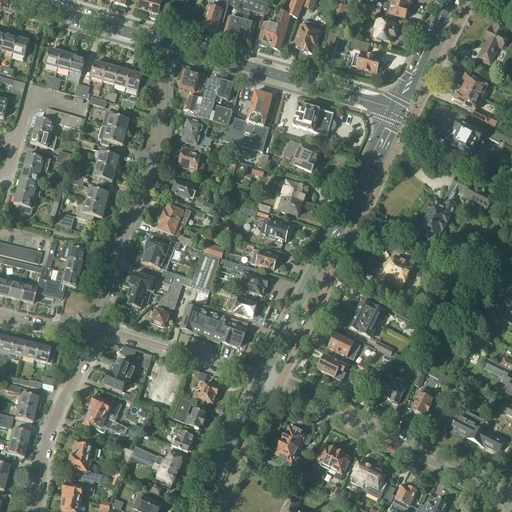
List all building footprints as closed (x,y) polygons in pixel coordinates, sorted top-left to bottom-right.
[(103,0),(104,0),(106,0),(115,3),(115,5),(127,9),(129,0),(103,0)] [(141,0),(138,12),(150,15),(149,19),(155,21),(156,17),(158,17),(162,4),(150,0),(149,0),(141,0)] [(208,13),(203,31),(217,35),(222,17),(223,13),(226,14),(228,6),(229,0),(220,0),(218,11),(210,9),(208,13)] [(229,0),(228,6),(237,9),(236,15),(244,17),(248,0),(229,0)] [(263,0),(248,0),(244,17),(248,18),(250,12),(265,16),(269,2),(263,0)] [(277,29),(278,29),(271,51),(280,53),(290,18),(297,21),(302,9),(305,0),(292,0),(288,13),(282,11),(281,15),(279,23),(277,29)] [(305,0),(302,9),(313,12),(317,0),(305,0)] [(386,2),(386,3),(409,10),(409,9),(410,9),(410,8),(411,9),(412,3),(411,3),(412,0),(384,0),(384,2),(386,2)] [(386,12),(385,16),(406,22),(407,16),(409,15),(410,12),(409,11),(409,10),(386,3),(384,3),(381,10),(383,10),(383,11),(386,12)] [(345,7),(338,5),(335,17),(342,19),(344,13),(353,16),(355,9),(345,6),(345,7)] [(224,37),(233,39),(233,38),(238,40),(243,22),(229,19),(224,37)] [(278,29),(277,29),(279,23),(272,21),(271,27),(265,25),(259,43),(260,44),(259,47),(270,50),(271,51),(278,29)] [(383,43),(388,44),(389,44),(391,45),(393,39),(396,40),(398,34),(397,33),(398,27),(376,21),(374,30),(376,30),(373,40),(377,41),(377,43),(381,44),(383,43)] [(238,40),(242,41),(241,42),(250,44),(255,26),(243,22),(238,40)] [(485,39),(487,41),(478,60),(490,66),(498,48),(502,50),(508,37),(505,36),(508,28),(496,22),(492,31),(489,30),(485,39)] [(304,23),(303,27),(295,48),(313,55),(322,29),(304,23)] [(329,34),(324,52),(332,54),(337,37),(329,34)] [(17,40),(17,37),(17,36),(12,35),(11,35),(10,38),(6,37),(0,55),(6,56),(6,55),(13,57),(17,40)] [(24,60),(29,43),(17,40),(13,57),(24,60)] [(354,42),(352,50),(367,54),(370,46),(354,42)] [(348,68),(377,76),(378,72),(379,73),(381,73),(383,67),(381,66),(379,66),(380,62),(376,61),(364,57),(364,58),(361,57),(362,55),(351,49),(349,58),(351,59),(348,68)] [(51,51),(46,68),(58,71),(63,55),(51,51)] [(63,55),(58,71),(69,74),(74,58),(63,55)] [(81,78),(86,61),(74,58),(69,74),(81,78)] [(96,64),(91,81),(103,84),(107,68),(96,64)] [(0,75),(7,77),(9,70),(0,67),(0,75)] [(107,68),(103,84),(114,87),(119,71),(107,68)] [(119,71),(114,87),(126,91),(131,74),(119,71)] [(138,94),(142,78),(131,74),(126,91),(138,94)] [(186,114),(185,118),(194,120),(200,101),(202,91),(204,86),(204,84),(199,83),(200,78),(186,74),(184,75),(180,91),(194,95),(193,99),(188,97),(184,113),(186,114)] [(53,79),(49,78),(46,90),(52,91),(56,80),(55,80),(56,76),(54,76),(53,79)] [(463,81),(465,82),(461,90),(477,98),(483,85),(477,82),(465,76),(463,81)] [(0,84),(12,87),(13,87),(14,82),(2,79),(0,84)] [(58,93),(62,81),(56,80),(52,91),(58,93)] [(203,102),(200,101),(194,120),(210,124),(215,105),(221,84),(211,81),(210,88),(204,86),(202,91),(206,92),(205,97),(203,102)] [(12,87),(12,88),(24,91),(25,85),(14,82),(13,87),(12,87)] [(215,105),(221,107),(223,101),(228,103),(233,87),(221,84),(215,105)] [(78,86),(74,98),(80,99),(84,88),(78,86)] [(24,91),(12,88),(11,94),(22,98),(24,91)] [(87,101),(90,90),(84,88),(80,99),(87,101)] [(453,101),(465,107),(464,107),(470,111),(477,98),(461,90),(458,96),(456,95),(453,101)] [(9,100),(21,103),(22,98),(11,94),(9,100)] [(228,129),(224,144),(262,155),(269,130),(264,129),(272,98),(255,94),(247,124),(231,120),(228,129)] [(9,102),(0,99),(0,119),(4,120),(8,106),(9,102)] [(91,99),(90,102),(89,106),(105,110),(107,104),(91,99)] [(21,103),(9,100),(9,102),(8,106),(19,109),(21,103)] [(133,111),(135,105),(123,102),(121,108),(133,111)] [(334,117),(300,107),(294,129),(327,139),(329,133),(331,133),(334,132),(335,131),(336,128),(336,126),(334,124),(332,123),(334,117)] [(233,114),(217,109),(213,125),(228,129),(231,120),(233,114)] [(47,111),(47,114),(44,122),(50,124),(53,112),(47,111)] [(475,111),(472,117),(487,125),(491,119),(475,111)] [(50,124),(55,126),(55,125),(55,126),(59,114),(53,112),(50,124)] [(121,117),(106,113),(102,128),(126,135),(130,122),(120,120),(121,117)] [(59,114),(55,126),(62,127),(64,115),(59,114)] [(67,129),(70,117),(64,115),(62,127),(67,129)] [(70,117),(67,129),(73,131),(76,119),(70,117)] [(76,119),(73,131),(79,132),(82,121),(76,119)] [(34,127),(35,127),(34,133),(52,137),(55,126),(50,124),(44,122),(37,120),(37,122),(36,122),(34,127)] [(209,128),(188,122),(185,133),(205,139),(206,139),(201,137),(203,133),(207,134),(209,128)] [(455,132),(452,130),(447,140),(450,142),(446,149),(470,162),(474,154),(478,156),(474,163),(475,163),(487,139),(486,138),(483,146),(479,144),(483,136),(459,124),(455,132)] [(98,141),(101,142),(100,146),(108,148),(110,144),(123,148),(126,135),(102,128),(98,141)] [(31,144),(30,145),(53,152),(57,139),(52,138),(52,137),(34,133),(32,139),(31,138),(30,144),(31,144)] [(182,144),(195,147),(194,152),(201,154),(205,139),(185,133),(182,144)] [(217,142),(224,144),(226,138),(219,136),(217,142)] [(95,146),(79,141),(77,148),(93,152),(95,146)] [(292,167),(312,175),(316,176),(320,168),(315,166),(319,156),(318,155),(319,153),(313,150),(312,152),(300,148),(290,143),(283,159),(285,159),(284,163),(288,166),(292,167)] [(202,157),(184,152),(179,169),(197,174),(202,157)] [(58,158),(73,162),(74,157),(59,153),(58,158)] [(95,159),(98,160),(96,166),(116,171),(120,159),(100,154),(96,153),(95,159)] [(24,163),(25,163),(24,169),(47,175),(51,161),(45,160),(44,161),(27,156),(27,158),(26,157),(24,163)] [(269,157),(262,156),(258,169),(259,170),(265,171),(269,157)] [(73,162),(58,158),(56,165),(71,169),(73,162)] [(231,158),(228,167),(236,169),(239,160),(231,158)] [(93,179),(113,184),(116,171),(96,166),(93,179)] [(20,180),(21,180),(20,181),(38,186),(40,179),(43,180),(45,175),(47,176),(47,175),(24,169),(22,174),(21,174),(20,180)] [(252,176),(263,179),(265,172),(253,169),(252,176)] [(69,178),(84,183),(86,176),(71,172),(69,178)] [(84,183),(69,178),(68,185),(83,189),(84,183)] [(57,191),(62,192),(66,180),(61,179),(57,191)] [(432,242),(431,245),(439,249),(445,237),(444,236),(459,208),(458,208),(459,206),(455,204),(458,197),(464,200),(463,200),(487,212),(494,199),(470,188),(471,186),(456,179),(442,210),(436,207),(435,208),(430,205),(429,206),(427,207),(425,211),(426,213),(425,214),(429,216),(423,227),(421,227),(419,232),(419,233),(421,234),(420,236),(432,242)] [(17,193),(35,198),(39,199),(41,194),(36,193),(38,186),(20,181),(20,182),(19,182),(18,187),(19,188),(17,193)] [(172,196),(190,201),(193,202),(196,194),(192,193),(194,188),(176,182),(172,196)] [(278,189),(282,191),(280,198),(303,205),(306,195),(307,195),(308,193),(307,192),(308,190),(285,183),(285,184),(280,182),(278,189)] [(110,196),(89,190),(86,203),(106,208),(110,196)] [(62,192),(57,191),(54,203),(59,205),(62,192)] [(14,206),(23,208),(21,214),(31,217),(33,210),(31,210),(35,198),(17,193),(16,199),(15,199),(13,204),(14,204),(14,206)] [(281,199),(277,212),(298,218),(302,206),(303,206),(303,205),(280,198),(280,199),(281,199)] [(238,207),(257,212),(257,213),(269,216),(269,215),(271,208),(243,201),(243,202),(240,201),(238,207)] [(50,216),(56,217),(59,205),(54,203),(50,216)] [(84,209),(80,208),(77,220),(93,224),(94,218),(103,221),(106,208),(86,203),(84,209)] [(201,213),(216,218),(219,208),(204,204),(201,213)] [(165,211),(162,219),(179,227),(185,215),(167,207),(166,211),(165,211)] [(59,215),(56,227),(71,232),(75,219),(59,215)] [(157,231),(174,238),(177,239),(179,234),(177,233),(179,227),(162,219),(158,227),(159,227),(157,231)] [(260,238),(276,242),(275,245),(283,247),(283,244),(285,245),(290,226),(270,221),(270,223),(265,221),(260,238)] [(231,226),(219,223),(216,232),(228,236),(231,226)] [(213,244),(221,247),(223,240),(215,237),(213,244)] [(179,245),(179,244),(178,245),(191,249),(194,250),(197,245),(193,243),(194,242),(181,238),(179,245)] [(178,251),(179,251),(177,250),(178,245),(169,242),(167,247),(162,246),(162,245),(157,244),(149,241),(148,244),(146,243),(144,251),(146,251),(145,254),(146,253),(170,262),(171,262),(175,250),(178,251)] [(48,257),(53,258),(56,246),(51,245),(48,257)] [(221,261),(225,251),(207,245),(204,253),(203,252),(201,256),(220,262),(220,261),(221,261)] [(9,260),(12,248),(6,246),(3,258),(9,260)] [(15,261),(18,249),(12,248),(9,260),(15,261)] [(21,262),(23,250),(18,249),(15,261),(21,262)] [(85,253),(69,249),(66,262),(82,265),(85,253)] [(23,250),(21,262),(26,264),(29,252),(23,250)] [(33,265),(36,253),(29,252),(26,264),(33,265)] [(255,252),(251,266),(273,273),(278,259),(260,254),(260,253),(255,252)] [(39,267),(41,255),(36,253),(33,265),(39,267)] [(166,273),(170,262),(146,253),(145,254),(142,265),(163,272),(160,284),(171,288),(175,276),(166,273)] [(209,296),(220,262),(201,256),(192,281),(188,280),(186,288),(209,296)] [(48,257),(45,270),(47,270),(50,271),(53,258),(48,257)] [(385,278),(395,283),(392,287),(400,291),(406,279),(408,280),(411,274),(409,273),(414,264),(406,259),(404,264),(395,259),(394,262),(391,262),(385,273),(387,276),(385,278)] [(15,269),(16,264),(3,261),(2,266),(15,269)] [(66,262),(63,274),(78,278),(82,265),(66,262)] [(428,264),(425,270),(436,275),(439,270),(428,264)] [(256,272),(235,266),(233,272),(241,274),(237,290),(238,290),(263,298),(266,290),(268,282),(254,278),(256,272)] [(28,267),(27,272),(40,275),(41,270),(28,267)] [(38,281),(38,282),(44,283),(47,270),(45,270),(42,269),(41,270),(40,275),(38,281)] [(54,285),(64,288),(75,291),(78,278),(63,274),(57,273),(54,285)] [(153,295),(158,283),(134,275),(130,287),(131,288),(132,287),(151,293),(151,294),(153,295)] [(175,312),(183,287),(186,288),(188,280),(175,276),(171,288),(169,293),(165,297),(161,300),(158,302),(160,304),(158,311),(155,311),(151,325),(166,329),(171,314),(170,314),(171,311),(175,312)] [(0,281),(0,297),(7,300),(11,284),(0,281)] [(36,290),(36,293),(62,300),(64,288),(54,285),(44,283),(38,282),(36,290)] [(11,284),(7,300),(20,303),(24,287),(11,284)] [(36,293),(36,290),(24,287),(20,303),(33,306),(36,293)] [(147,305),(151,294),(151,293),(132,287),(131,288),(128,298),(131,299),(128,307),(131,308),(130,310),(137,312),(138,310),(140,311),(143,303),(147,305)] [(257,307),(231,299),(226,314),(249,321),(249,320),(253,321),(257,307)] [(384,313),(363,302),(356,316),(377,327),(384,313)] [(187,308),(180,330),(193,334),(193,333),(237,350),(241,349),(247,333),(231,326),(233,321),(230,320),(199,311),(199,312),(187,308)] [(397,314),(394,318),(412,327),(414,322),(397,314)] [(348,329),(349,329),(371,340),(377,327),(356,316),(352,324),(350,323),(347,328),(349,328),(348,329)] [(328,351),(345,360),(346,360),(352,363),(359,351),(356,350),(357,347),(336,336),(335,337),(332,338),(331,341),(332,343),(328,351)] [(0,353),(9,356),(13,341),(1,338),(0,340),(0,353)] [(22,359),(25,344),(13,341),(9,356),(22,359)] [(25,344),(22,359),(34,362),(38,347),(25,344)] [(375,350),(392,358),(395,352),(378,344),(375,350)] [(50,350),(38,347),(34,362),(51,366),(54,356),(49,355),(50,350)] [(318,370),(318,371),(335,380),(339,382),(346,368),(347,366),(341,362),(339,365),(325,358),(322,363),(319,364),(317,368),(318,370)] [(511,362),(504,359),(500,366),(511,372),(511,370),(511,362)] [(506,394),(511,396),(511,380),(508,379),(511,373),(500,367),(499,367),(499,366),(489,361),(483,371),(503,380),(501,384),(504,386),(509,388),(506,394)] [(131,368),(125,365),(125,364),(121,362),(120,363),(119,363),(116,369),(112,368),(109,375),(127,383),(129,384),(135,372),(130,370),(131,368)] [(357,370),(367,375),(369,370),(359,365),(357,370)] [(425,377),(419,374),(416,382),(422,384),(425,377)] [(107,380),(106,380),(104,384),(105,385),(104,387),(123,394),(127,383),(109,375),(107,380)] [(368,385),(372,387),(369,391),(377,395),(383,383),(372,378),(368,385)] [(383,398),(390,401),(391,405),(395,406),(398,406),(407,388),(402,385),(392,380),(383,398)] [(29,382),(29,383),(28,388),(40,391),(42,385),(29,382)] [(5,386),(3,392),(19,395),(20,390),(5,386)] [(201,395),(195,393),(193,399),(214,406),(217,398),(219,391),(204,386),(201,395)] [(413,415),(416,417),(418,415),(423,418),(426,414),(427,415),(431,408),(429,407),(431,403),(434,404),(436,400),(439,402),(443,396),(437,393),(436,397),(422,390),(419,395),(419,396),(414,405),(410,403),(407,409),(412,411),(411,412),(412,413),(413,415)] [(133,405),(138,394),(133,392),(130,398),(125,396),(123,401),(133,405)] [(38,400),(20,395),(17,407),(36,412),(38,400)] [(110,407),(95,399),(89,410),(128,430),(115,423),(118,418),(117,417),(122,407),(112,403),(110,407)] [(492,409),(496,401),(492,399),(488,407),(492,409)] [(180,405),(177,413),(204,424),(208,417),(193,411),(191,417),(188,415),(192,404),(183,400),(180,405)] [(498,412),(511,418),(511,407),(502,403),(498,412)] [(14,420),(32,425),(36,412),(17,407),(14,420)] [(104,436),(107,430),(110,431),(109,433),(112,435),(114,435),(117,436),(120,436),(123,435),(126,434),(128,430),(89,410),(89,412),(90,412),(83,426),(90,429),(92,427),(98,430),(96,432),(104,436)] [(184,425),(185,425),(187,426),(201,432),(204,424),(177,413),(174,421),(184,425)] [(455,420),(451,429),(467,437),(466,440),(474,444),(480,432),(485,423),(467,414),(463,420),(457,417),(455,420)] [(0,422),(11,426),(13,420),(0,416),(0,422)] [(11,426),(0,422),(0,428),(10,431),(11,426)] [(131,432),(139,436),(142,430),(134,426),(131,432)] [(281,438),(282,439),(281,442),(298,451),(303,443),(306,445),(309,439),(300,435),(301,434),(293,430),(293,431),(289,429),(287,433),(285,433),(284,436),(282,436),(281,438)] [(179,436),(177,440),(175,439),(171,448),(188,455),(188,454),(191,453),(193,449),(191,447),(191,446),(194,438),(180,432),(175,430),(173,434),(179,436)] [(9,444),(27,448),(30,436),(12,431),(9,444)] [(480,432),(474,444),(481,448),(483,445),(499,454),(503,444),(480,432)] [(279,458),(286,462),(287,461),(296,466),(299,460),(295,457),(298,451),(281,442),(280,443),(279,444),(278,446),(278,447),(277,449),(278,451),(275,456),(279,458)] [(73,458),(71,458),(94,462),(97,450),(94,450),(94,449),(84,447),(85,445),(76,443),(73,458)] [(6,456),(24,460),(27,448),(9,444),(6,456)] [(317,459),(313,467),(312,470),(318,473),(321,466),(328,470),(337,453),(335,452),(335,450),(332,449),(331,449),(329,448),(328,449),(324,447),(321,452),(320,451),(316,459),(317,459)] [(121,463),(118,463),(116,468),(127,471),(130,462),(133,455),(133,453),(121,448),(119,455),(124,456),(121,463)] [(328,470),(336,474),(334,478),(340,481),(343,474),(344,474),(348,465),(347,465),(350,460),(346,458),(346,457),(344,456),(344,455),(340,453),(339,454),(337,453),(328,470)] [(145,456),(143,460),(178,475),(184,460),(170,454),(166,461),(158,458),(157,461),(145,456)] [(165,484),(163,488),(163,489),(171,492),(172,487),(178,475),(143,460),(133,455),(130,462),(147,468),(147,467),(152,469),(152,471),(159,474),(156,481),(165,484)] [(76,472),(76,473),(75,480),(102,486),(104,478),(91,475),(92,469),(90,469),(91,462),(94,463),(94,462),(71,458),(68,470),(76,472)] [(351,478),(353,479),(350,484),(362,490),(372,470),(371,470),(370,468),(368,466),(366,467),(358,464),(351,478)] [(9,468),(0,466),(0,479),(6,481),(9,468)] [(362,490),(367,492),(365,495),(379,502),(387,486),(386,485),(382,483),(385,477),(372,470),(362,490)] [(291,476),(301,481),(303,475),(294,471),(291,476)] [(304,474),(301,481),(307,484),(311,477),(304,474)] [(142,491),(147,493),(147,492),(159,497),(162,490),(150,485),(149,488),(144,486),(142,491)] [(62,499),(64,499),(82,503),(83,499),(82,498),(84,491),(85,492),(85,490),(65,486),(62,499)] [(394,500),(395,501),(393,504),(407,511),(409,507),(411,506),(411,504),(416,493),(413,491),(413,489),(410,487),(407,489),(402,486),(394,500)] [(337,500),(342,490),(335,487),(330,497),(337,500)] [(139,495),(133,510),(137,511),(159,511),(163,506),(139,495)] [(60,511),(80,511),(82,503),(64,499),(60,511)] [(294,511),(298,504),(288,499),(281,511),(294,511)] [(111,508),(115,510),(121,511),(124,505),(114,501),(113,505),(111,508)] [(429,505),(425,511),(443,511),(446,506),(437,501),(434,507),(429,505)] [(357,502),(354,509),(360,511),(361,511),(365,506),(357,502)]
